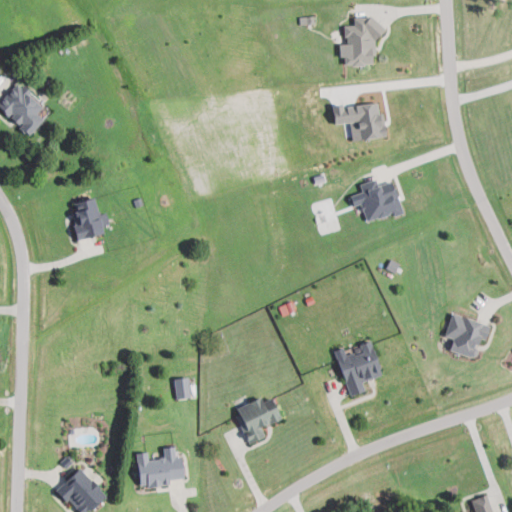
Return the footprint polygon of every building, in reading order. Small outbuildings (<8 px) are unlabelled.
[(375,30),(374,15),(354,16),(354,24),(344,24),(345,42),(340,43),(342,65),(375,63),(373,30),(375,30)] [(0,108),(27,134),(49,111),(17,81),(0,98),(0,108)] [(386,135),(383,111),(379,111),(377,100),(332,106),(334,123),(349,121),(351,139),(386,135)] [(367,221),(402,210),(393,179),(377,184),(375,177),(359,182),(362,191),(349,194),(352,205),(361,202),(367,221)] [(79,239),(102,233),(93,197),(70,202),(79,239)] [(443,337),(451,339),(448,351),(474,358),(479,339),(483,340),(487,323),(449,314),(443,337)] [(348,394),(365,390),(362,380),(381,375),(372,342),(344,349),(343,346),(335,348),(348,394)] [(188,397),(187,378),(174,379),(175,398),(188,397)] [(270,398),(261,402),(259,398),(233,409),(247,443),(264,436),(260,426),(279,419),(270,398)] [(135,453),(137,486),(182,482),(180,455),(174,455),(173,446),(161,448),(162,458),(147,459),(146,452),(135,453)] [(76,511),(86,511),(104,494),(77,468),(55,490),(76,511)] [(494,511),(489,493),(471,498),(474,511),(470,511),(494,511)]
